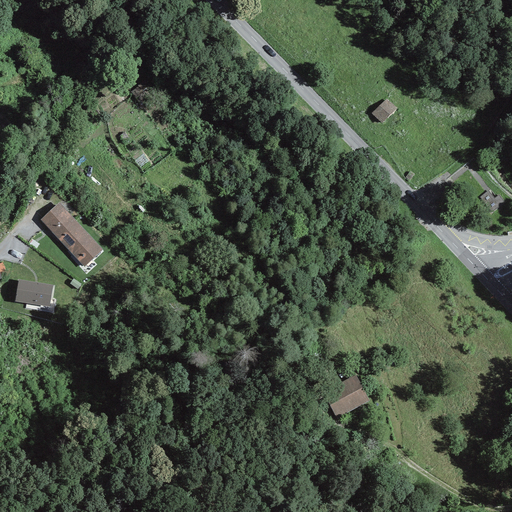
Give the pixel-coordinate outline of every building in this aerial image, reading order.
[(397,109),(387,99),(371,115),(381,125),(397,109)] [(414,175),(410,172),(405,178),(410,181),(414,175)] [(488,191),(480,197),(492,213),(505,202),(499,195),(494,199),(488,191)] [(60,201),(37,220),(80,270),(102,251),(60,201)] [(54,284),(19,278),(15,300),(48,307),(54,284)] [(334,398),(326,403),(336,421),(369,403),(354,377),(330,390),(334,398)]
